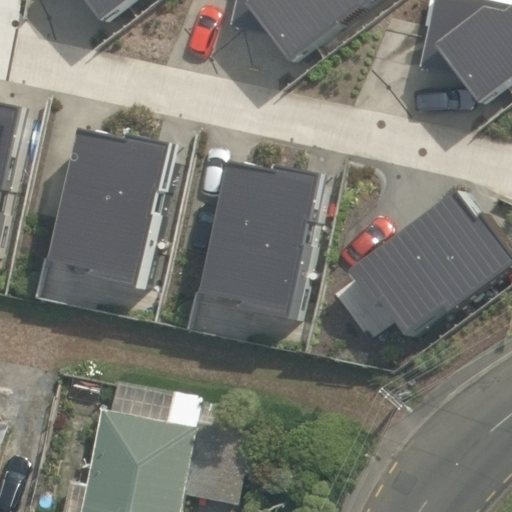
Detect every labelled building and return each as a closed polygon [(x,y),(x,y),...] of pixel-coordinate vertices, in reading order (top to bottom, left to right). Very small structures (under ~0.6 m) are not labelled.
[(99,0),(108,12),(124,0),(99,0)] [(307,64),(393,0),(250,0),(245,28),(287,38),(307,64)] [(502,106),(511,98),(511,3),(495,0),(453,0),(439,70),(482,80),(502,106)] [(0,261),(9,264),(42,115),(0,105),(0,261)] [(159,297),(191,151),(149,142),(148,147),(101,137),(72,269),(110,277),(109,286),(159,297)] [(296,176),(250,167),(222,303),(262,311),(260,318),(312,329),(342,180),(297,171),(296,176)] [(488,209),(471,186),(364,266),(392,304),(397,300),(422,333),(460,304),(463,309),(511,272),(511,229),(493,205),(488,209)] [(68,511),(189,511),(193,494),(206,426),(203,425),(204,422),(208,399),(124,381),(119,409),(109,407),(95,482),(77,478),(68,511)] [(0,464),(15,424),(0,418),(0,464)] [(260,434),(204,422),(203,425),(206,426),(193,494),(244,503),(260,434)]
